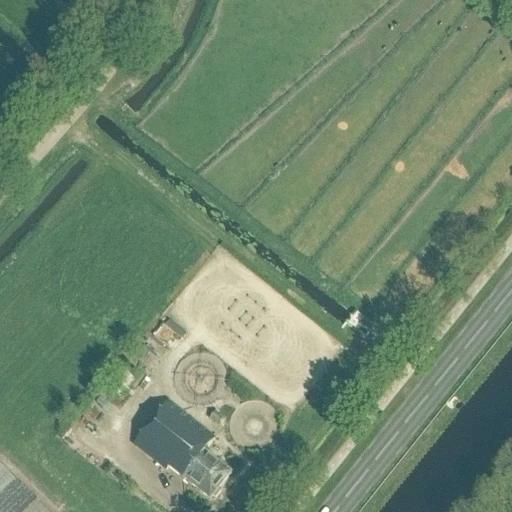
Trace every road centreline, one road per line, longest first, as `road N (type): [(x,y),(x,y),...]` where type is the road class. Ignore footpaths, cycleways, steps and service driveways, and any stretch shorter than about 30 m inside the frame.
road 1 (primary): [(334,511),(511,292)]
road 2 (unclassified): [(0,193),(80,102),(153,0)]
